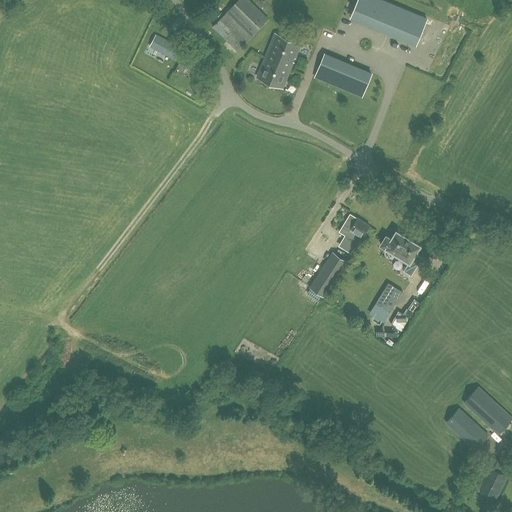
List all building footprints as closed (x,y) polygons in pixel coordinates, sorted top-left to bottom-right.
[(269,17),(250,0),(237,0),(228,9),(252,34),(269,17)] [(357,0),(352,14),(418,41),(428,19),(382,0),(357,0)] [(214,25),(238,48),(252,34),(228,10),(214,25)] [(301,43),(276,33),(266,58),(290,68),(301,43)] [(194,68),(202,53),(196,50),(194,55),(156,35),(150,46),(194,68)] [(362,95),(372,73),(325,54),(316,76),(362,95)] [(266,58),(258,77),(283,87),(290,68),(266,58)] [(357,216),(350,212),(340,231),(349,236),(348,237),(358,243),(370,223),(357,216)] [(416,252),(421,244),(397,230),(392,238),(387,235),(381,243),(409,261),(404,269),(412,274),(422,257),(416,252)] [(325,296),(348,261),(333,251),(310,286),(325,296)] [(376,302),(390,311),(402,291),(388,282),(376,302)] [(414,298),(404,313),(411,318),(421,303),(414,298)] [(409,317),(399,310),(391,323),(401,330),(409,317)] [(511,417),(479,386),(464,402),(498,433),(511,417)] [(475,448),(488,434),(459,407),(446,421),(475,448)] [(491,456),(487,465),(490,467),(479,487),(495,495),(502,482),(503,482),(507,475),(499,471),(503,462),(491,456)]
